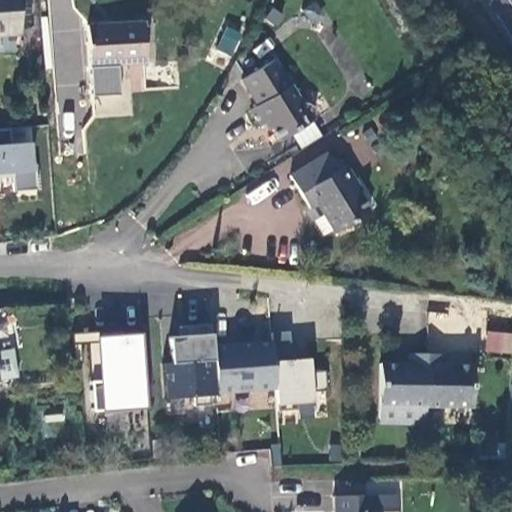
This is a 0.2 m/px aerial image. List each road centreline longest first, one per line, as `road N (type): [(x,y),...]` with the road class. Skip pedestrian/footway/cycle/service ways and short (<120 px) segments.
road 1 (unclassified): [(0,266),(387,295)]
road 2 (unclassified): [(0,495),(217,469)]
